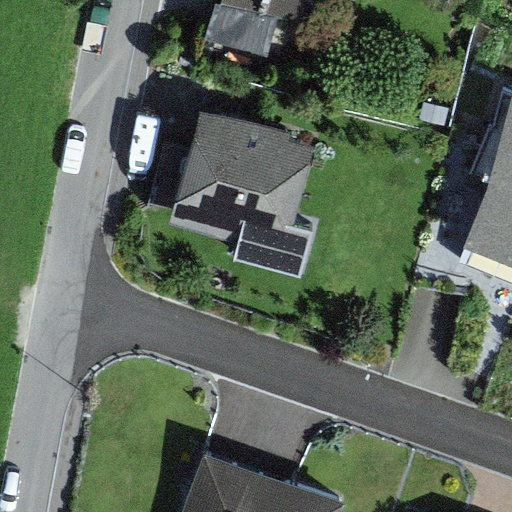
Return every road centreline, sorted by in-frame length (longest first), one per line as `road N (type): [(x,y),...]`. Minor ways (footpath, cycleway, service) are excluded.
road 1 (residential): [(71,288),(511,448)]
road 2 (residential): [(136,0),(71,288)]
road 3 (residential): [(71,288),(30,511)]
